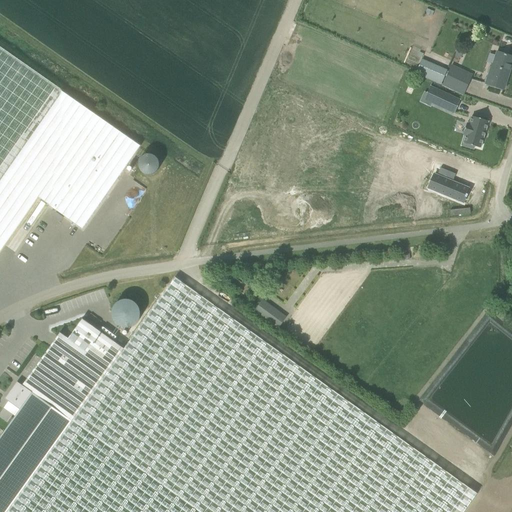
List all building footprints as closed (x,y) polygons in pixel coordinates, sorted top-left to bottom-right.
[(386,0),(336,0),(446,41),(452,24),(386,0)] [(0,179),(61,92),(0,48),(0,179)] [(486,84),(493,87),(503,90),(511,61),(511,57),(497,52),(493,65),(492,65),(486,84)] [(421,60),(415,74),(440,85),(447,71),(421,60)] [(463,95),(472,75),(452,66),(442,86),(463,95)] [(430,85),(424,98),(455,112),(461,98),(430,85)] [(61,92),(0,179),(0,249),(37,197),(83,229),(140,146),(61,92)] [(454,131),(451,140),(463,144),(464,142),(470,144),(479,117),(462,112),(460,119),(457,118),(453,130),(454,131)] [(129,167),(147,179),(157,163),(138,152),(129,167)] [(421,157),(417,168),(440,176),(438,182),(432,180),(428,191),(464,204),(468,192),(453,187),(459,170),(421,157)] [(175,279),(124,349),(82,320),(69,339),(68,339),(60,333),(22,386),(17,382),(5,399),(20,410),(0,437),(0,511),(463,511),(477,494),(175,279)] [(278,329),(286,317),(262,300),(254,312),(278,329)]
